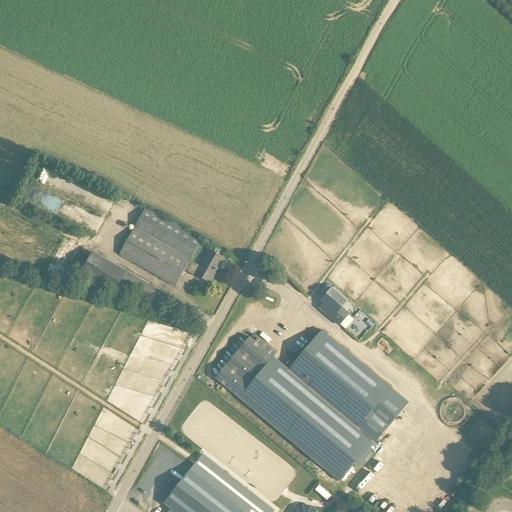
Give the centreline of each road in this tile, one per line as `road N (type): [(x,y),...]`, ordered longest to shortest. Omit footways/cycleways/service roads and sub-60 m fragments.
road 1 (tertiary): [(111,511),(392,0)]
road 2 (unknown): [(247,262),(419,405),(420,442),(387,493)]
